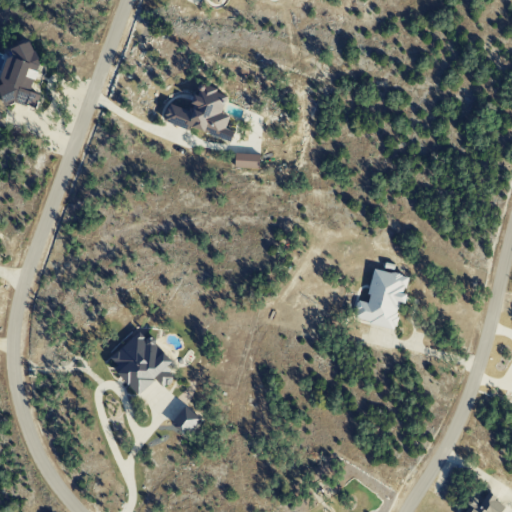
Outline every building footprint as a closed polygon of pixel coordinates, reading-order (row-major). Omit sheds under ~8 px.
[(30,91),(42,54),(29,50),(29,48),(14,43),(0,87),(0,98),(35,110),(40,94),(30,91)] [(230,140),(233,131),(224,128),(229,115),(220,112),(227,93),(199,84),(190,110),(168,103),(162,121),(186,128),(186,127),(230,140)] [(259,154),(235,153),(234,168),(258,169),(259,154)] [(352,318),(393,329),(400,302),(404,303),(406,294),(403,293),(407,277),(374,268),(365,302),(358,300),(352,318)] [(139,395),(156,379),(163,386),(174,376),(165,367),(171,362),(141,329),(107,359),(139,395)] [(185,435),(199,417),(184,405),(170,423),(185,435)] [(500,511),(505,505),(487,493),(481,502),(471,497),(461,511),(500,511)]
